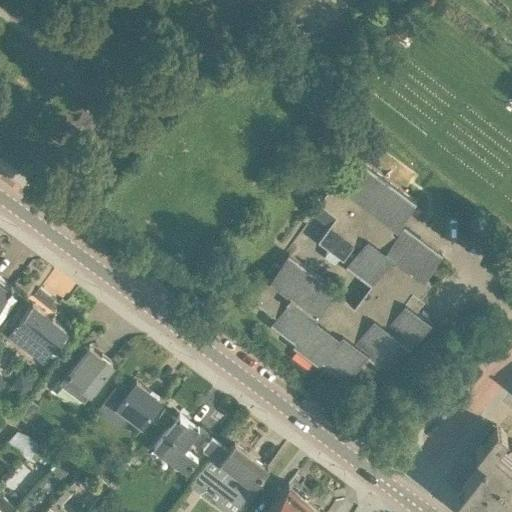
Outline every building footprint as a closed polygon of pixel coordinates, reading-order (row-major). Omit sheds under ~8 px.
[(387,38),(396,45),(406,31),(397,24),(387,38)] [(442,254),(402,225),(394,235),(391,232),(415,200),(355,155),(312,213),(329,225),(317,241),(341,258),(343,257),(349,261),(345,265),(370,283),(353,307),(332,292),(334,289),(286,253),(269,277),(266,274),(249,297),(275,317),(272,322),(297,340),(294,344),(320,363),(323,359),(348,378),(366,353),(379,362),(398,337),(411,347),(430,321),(416,310),(423,300),(420,298),(430,284),(423,279),(442,254)] [(0,279),(0,300),(6,292),(8,292),(12,286),(10,285),(9,286),(0,279)] [(31,302),(19,318),(18,321),(28,328),(21,337),(45,355),(51,346),(53,347),(58,340),(59,341),(62,337),(61,337),(67,329),(31,302)] [(88,345),(76,361),(59,384),(83,401),(112,362),(88,345)] [(0,373),(0,388),(2,390),(9,379),(0,373)] [(115,387),(104,402),(97,411),(119,428),(128,415),(140,424),(160,398),(135,380),(125,394),(115,387)] [(41,405),(28,395),(15,413),(28,423),(41,405)] [(164,409),(158,417),(168,425),(152,447),(187,472),(197,458),(183,447),(198,427),(179,412),(175,418),(164,409)] [(511,511),(511,456),(497,445),(506,433),(496,425),(474,452),(484,459),(455,496),(474,511),(511,511)] [(7,440),(26,457),(38,444),(16,430),(7,440)] [(202,450),(210,456),(219,443),(211,437),(202,450)] [(228,449),(219,443),(210,456),(188,486),(218,508),(228,495),(240,504),(268,467),(234,442),(228,449)] [(72,466),(72,471),(77,476),(85,467),(77,461),(76,460),(72,466)] [(108,482),(114,475),(117,470),(105,461),(103,460),(94,473),(108,482)] [(108,482),(104,488),(112,494),(121,480),(114,475),(108,482)] [(303,511),(312,503),(288,483),(263,511),(303,511)] [(303,511),(323,511),(312,503),(303,511)]
